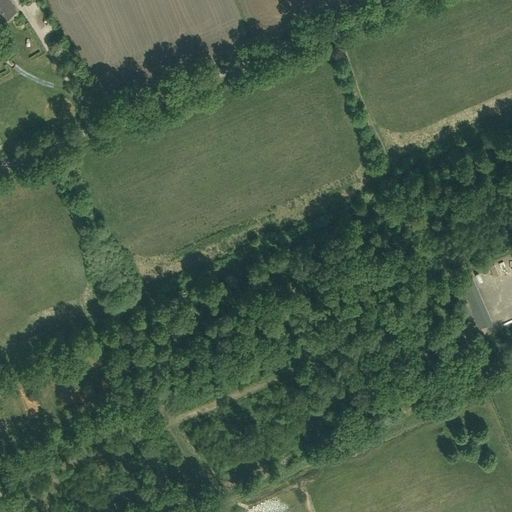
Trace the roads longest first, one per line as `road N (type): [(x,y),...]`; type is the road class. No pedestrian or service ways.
road 1 (unclassified): [(0,169),(395,0)]
road 2 (track): [(170,422),(64,468),(37,511)]
road 3 (track): [(216,503),(329,454)]
